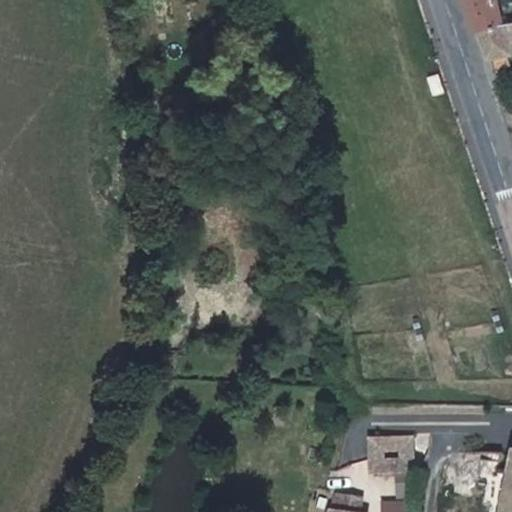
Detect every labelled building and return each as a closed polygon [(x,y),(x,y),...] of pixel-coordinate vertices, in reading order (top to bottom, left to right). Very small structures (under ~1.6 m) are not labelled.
[(476,0),(491,38),(511,35),(511,16),(506,0),(476,0)] [(511,57),(511,35),(491,38),(500,64),(509,63),(508,58),(511,57)] [(364,444),(365,457),(365,464),(366,476),(410,472),(410,463),(409,441),(364,444)] [(500,511),(511,511),(511,478),(508,479),(509,474),(498,473),(499,465),(480,460),(475,485),(485,487),(481,508),(500,511)] [(322,511),(341,511),(342,506),(324,502),(322,511)]
